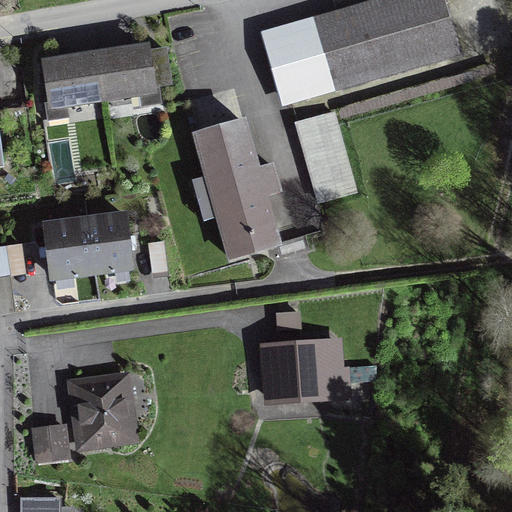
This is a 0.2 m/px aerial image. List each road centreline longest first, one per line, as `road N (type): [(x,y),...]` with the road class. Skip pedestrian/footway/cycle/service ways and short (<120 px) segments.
road 1 (residential): [(0,325),(233,293)]
road 2 (residential): [(0,28),(157,0)]
